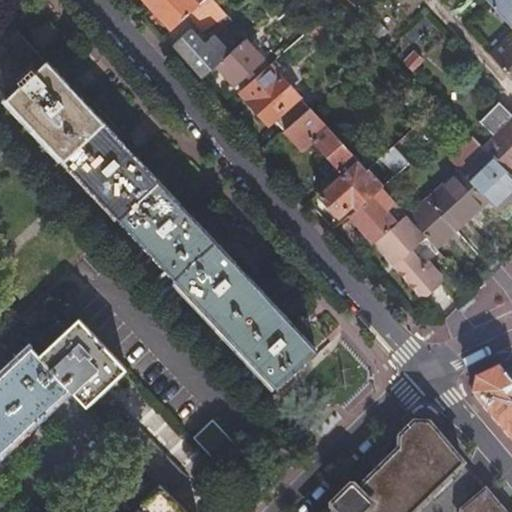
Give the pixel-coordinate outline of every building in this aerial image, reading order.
[(144,0),(172,30),(190,13),(203,0),(144,0)] [(232,20),(217,4),(213,0),(203,0),(190,13),(203,29),(218,19),(225,26),(232,20)] [(511,0),(486,0),(488,1),(511,27),(511,0)] [(174,45),(203,77),(216,65),(220,61),(191,30),(174,45)] [(511,33),(490,54),(511,77),(511,33)] [(263,58),(245,39),(220,61),(216,65),(234,84),(263,58)] [(6,100),(121,222),(255,363),(275,385),(298,364),(314,349),(303,337),(309,331),(298,320),(292,326),(259,290),(247,278),(253,272),(243,262),(237,267),(190,218),(196,212),(186,202),(180,207),(160,186),(134,158),(139,152),(130,142),(124,148),(78,98),(83,93),(73,83),(68,88),(64,84),(45,63),(35,72),(6,100)] [(274,118),(284,130),(290,124),(295,120),(309,107),(270,64),(240,91),(268,123),(274,118)] [(495,136),(484,146),(493,155),(511,173),(511,171),(511,113),(502,102),(481,121),(495,136)] [(312,139),(342,173),(358,159),(310,106),(309,107),(295,120),(290,124),(284,130),(302,149),(312,139)] [(497,208),(511,193),(511,174),(511,173),(493,155),(484,146),(475,138),(451,160),(459,169),(468,178),(487,199),(497,208)] [(384,153),(400,171),(410,163),(394,145),(384,153)] [(353,204),(358,209),(383,187),(367,169),(358,159),(342,173),(319,193),(340,215),(353,204)] [(426,235),(436,246),(464,221),(487,199),(468,178),(459,169),(436,191),(409,215),(426,235)] [(350,215),(374,241),(397,222),(383,206),(387,203),(381,197),(387,191),(383,187),(358,209),(350,215)] [(397,222),(374,241),(387,256),(388,254),(398,265),(397,267),(421,294),(428,294),(442,282),(442,275),(429,260),(424,264),(411,249),(426,235),(409,215),(406,213),(397,222)] [(388,254),(387,256),(397,267),(398,265),(388,254)] [(38,356),(66,387),(84,407),(98,395),(114,379),(123,371),(125,368),(78,318),(75,321),(38,356)] [(0,448),(66,387),(38,356),(30,349),(16,362),(12,358),(2,367),(6,371),(0,376),(0,448)] [(511,385),(498,371),(477,381),(473,396),(511,441),(511,385)] [(114,379),(98,395),(101,398),(118,383),(114,379)] [(102,427),(134,459),(158,484),(167,493),(184,476),(120,410),(102,427)] [(240,452),(211,420),(192,438),(220,469),(240,452)] [(407,511),(460,461),(426,420),(411,421),(397,434),(396,447),(355,487),(349,481),(327,503),(332,509),(329,511),(407,511)] [(185,511),(167,493),(158,484),(157,486),(139,503),(147,511),(141,511),(137,507),(132,511),(185,511)] [(503,511),(483,488),(459,509),(458,511),(503,511)]
